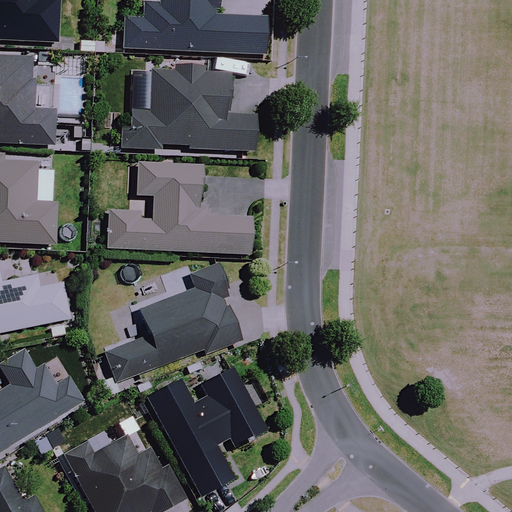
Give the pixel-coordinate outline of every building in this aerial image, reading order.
[(0,0),(0,44),(55,48),(58,1),(44,0),(43,0),(0,0)] [(159,0),(159,8),(143,7),(143,22),(123,21),(121,50),(263,56),(264,21),(217,19),(217,0),(159,0)] [(75,38),(59,38),(59,54),(75,54),(75,38)] [(0,146),(50,150),(53,114),(31,113),(33,85),(29,85),(31,61),(0,59),(0,146)] [(158,153),(159,145),(186,147),(185,153),(249,157),(252,119),(222,117),(225,76),(144,70),(141,114),(125,113),(123,133),(120,133),(118,150),(158,153)] [(0,159),(0,245),(52,247),(54,207),(32,206),(34,165),(3,163),(3,159),(0,159)] [(126,198),(130,198),(129,214),(107,212),(105,251),(246,258),(248,221),(209,219),(195,209),(197,169),(128,165),(126,198)] [(225,297),(214,267),(188,276),(193,291),(136,312),(146,338),(103,353),(114,384),(201,353),(203,356),(238,343),(222,298),(225,297)] [(0,334),(68,322),(61,286),(37,290),(34,278),(0,284),(0,334)] [(0,452),(14,444),(18,451),(29,445),(25,438),(80,404),(66,380),(52,388),(40,368),(31,373),(21,357),(0,369),(0,374),(8,387),(0,391),(0,452)] [(252,412),(266,404),(254,380),(240,388),(230,369),(200,385),(208,401),(191,410),(177,382),(147,398),(200,499),(231,483),(214,450),(230,442),(233,450),(264,434),(252,412)] [(64,444),(55,429),(43,436),(44,439),(32,446),(39,459),(64,444)] [(162,511),(183,501),(164,468),(159,470),(148,451),(133,460),(122,440),(90,457),(83,445),(62,457),(92,511),(162,511)] [(20,503),(3,470),(0,471),(0,511),(39,511),(32,497),(20,503)]
